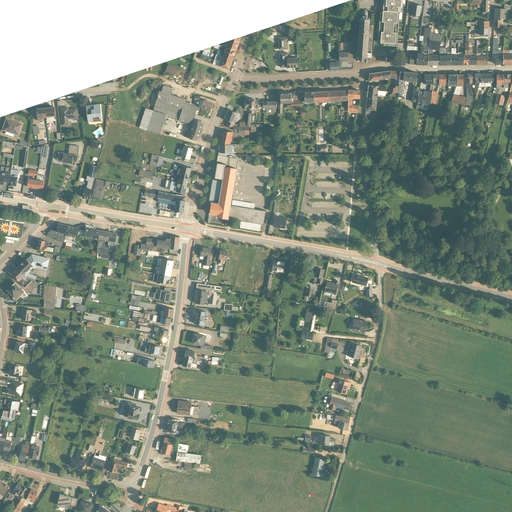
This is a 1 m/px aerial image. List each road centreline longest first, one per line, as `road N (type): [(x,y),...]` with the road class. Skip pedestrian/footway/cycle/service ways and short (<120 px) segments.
road 1 (residential): [(135,482),(172,342),(185,228)]
road 2 (residential): [(382,265),(377,336),(325,511)]
road 3 (residential): [(363,70),(356,138),(374,238),(370,262)]
road 4 (tertiary): [(370,262),(185,228)]
road 5 (residential): [(234,77),(185,228)]
road 6 (tertiary): [(185,228),(43,205)]
road 7 (residential): [(0,460),(83,480),(135,482)]
road 8 (tertiary): [(511,297),(382,265)]
road 9 (residential): [(234,77),(363,70)]
